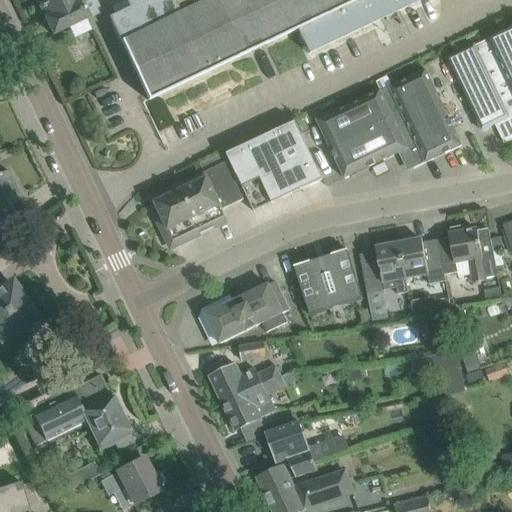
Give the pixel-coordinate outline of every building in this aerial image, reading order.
[(35,0),(53,36),(70,27),(75,38),(91,30),(86,20),(87,19),(80,3),(86,0),(35,0)] [(110,18),(122,42),(148,100),(297,30),(308,54),(422,0),(126,0),(125,1),(112,7),(116,15),(110,18)] [(511,28),(448,59),(482,131),(496,124),(505,143),(511,139),(511,28)] [(390,88),(381,92),(381,91),(317,121),(345,179),(399,153),(405,166),(414,169),(426,163),(462,146),(426,70),(390,87),(390,88)] [(296,121),(227,154),(255,212),(323,179),(296,121)] [(204,174),(204,175),(149,201),(152,207),(154,206),(172,244),(171,244),(172,246),(174,245),(173,244),(189,237),(191,233),(198,229),(201,234),(214,227),(227,220),(223,210),(244,200),(244,199),(227,163),(204,174)] [(0,217),(25,206),(9,172),(0,176),(0,217)] [(511,222),(503,225),(511,250),(511,222)] [(458,273),(456,263),(468,260),(472,283),(486,280),(486,278),(498,276),(493,250),(489,230),(478,233),(477,229),(464,232),(463,228),(451,230),(452,234),(449,234),(452,254),(442,256),(443,265),(445,275),(458,273)] [(415,238),(399,241),(406,279),(428,275),(429,284),(446,281),(445,275),(443,265),(441,256),(426,259),(423,243),(422,239),(416,241),(415,238)] [(365,283),(366,286),(367,295),(385,291),(384,284),(395,281),(397,288),(398,294),(408,292),(405,279),(406,279),(399,241),(383,244),(383,247),(376,248),(378,260),(361,263),(365,283)] [(311,266),(310,263),(311,263),(311,262),(294,267),(310,315),(363,298),(348,250),(332,255),(332,256),(333,256),(334,259),(311,266)] [(276,282),(206,316),(220,344),(263,323),(267,333),(288,323),(283,313),(290,310),(284,300),(276,282)] [(16,335),(16,331),(35,317),(12,283),(0,291),(0,342),(3,340),(9,340),(16,335)] [(486,302),(502,299),(500,288),(484,291),(486,302)] [(449,298),(435,301),(437,311),(451,308),(449,298)] [(451,318),(434,321),(437,337),(454,333),(451,318)] [(240,347),(243,361),(267,357),(264,342),(240,347)] [(442,397),(465,393),(458,351),(412,360),(415,375),(445,369),(449,388),(440,390),(442,397)] [(210,377),(222,404),(249,392),(281,377),(276,366),(258,374),(255,369),(241,375),(236,365),(227,369),(223,360),(206,368),(210,377)] [(489,382),(509,375),(505,363),(485,370),(489,382)] [(0,382),(0,404),(32,381),(21,367),(0,382)] [(31,414),(23,419),(40,453),(48,449),(45,443),(86,422),(99,450),(113,443),(130,435),(130,434),(123,421),(111,396),(109,397),(99,375),(71,389),(67,382),(26,403),(31,414)] [(261,417),(275,410),(271,402),(268,396),(286,388),(281,377),(249,392),(222,404),(235,432),(262,419),(261,417)] [(266,434),(276,464),(288,460),(296,477),(317,471),(300,423),(266,434)] [(335,455),(348,450),(344,438),(331,443),(335,455)] [(100,477),(101,482),(108,497),(122,489),(131,507),(161,491),(159,487),(162,483),(157,474),(151,474),(144,459),(119,472),(119,473),(114,475),(109,472),(100,477)] [(66,477),(73,490),(100,476),(93,463),(66,477)] [(258,479),(273,511),(301,511),(305,510),(353,493),(346,471),(295,488),(284,466),(276,470),(258,479)] [(0,511),(29,511),(28,509),(39,506),(32,482),(21,485),(21,483),(0,490),(0,511)] [(431,511),(427,496),(394,505),(396,511),(431,511)]
